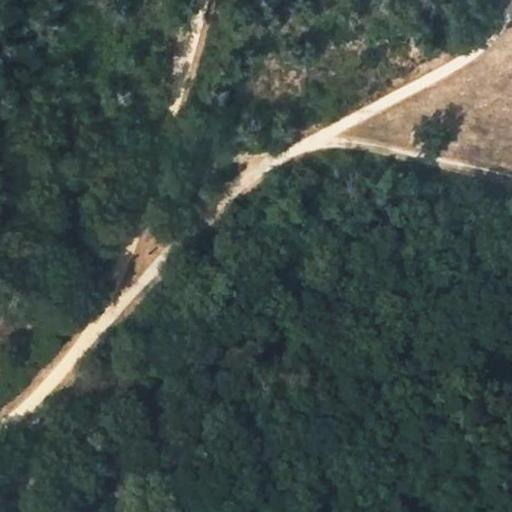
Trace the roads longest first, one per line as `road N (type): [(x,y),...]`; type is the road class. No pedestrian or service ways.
road 1 (track): [(511,6),(500,30),(467,57),(240,182),(90,331)]
road 2 (track): [(511,181),(342,143),(228,159),(191,152),(166,132)]
road 3 (track): [(90,331),(120,275),(202,0)]
road 4 (track): [(0,426),(42,391),(90,331)]
